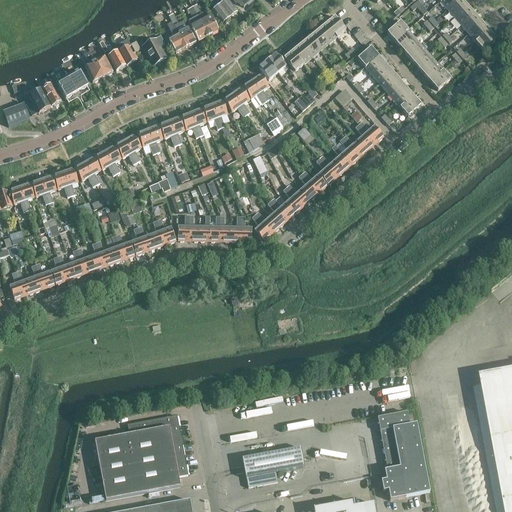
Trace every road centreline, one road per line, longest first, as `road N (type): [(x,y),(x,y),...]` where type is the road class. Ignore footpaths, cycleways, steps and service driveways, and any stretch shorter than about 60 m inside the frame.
road 1 (residential): [(0,327),(171,259),(273,256),(399,146)]
road 2 (tertiary): [(300,0),(227,55),(0,159)]
road 3 (unknown): [(200,417),(443,378),(470,343),(511,328)]
road 4 (residential): [(440,111),(343,0)]
road 5 (unclassified): [(449,511),(426,389)]
